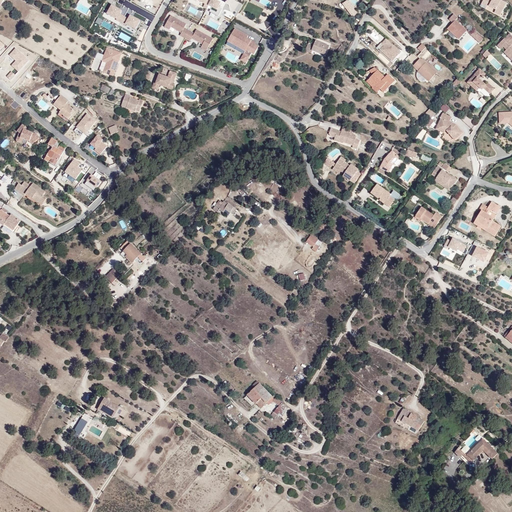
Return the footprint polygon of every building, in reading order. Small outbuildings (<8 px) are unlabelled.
[(208,0),(207,3),(210,4),(208,9),(216,14),(221,6),(217,4),(218,0),(208,0)] [(360,14),(349,0),(347,0),(342,4),(353,19),(360,14)] [(502,4),(497,1),(496,3),(492,1),(490,0),(478,0),(479,0),(482,2),(483,5),(492,10),(491,13),(496,16),(502,4)] [(183,25),(185,21),(169,12),(164,21),(169,24),(173,26),(174,25),(176,26),(175,27),(180,30),(179,32),(184,35),(188,28),(183,25)] [(467,31),(457,21),(459,19),(453,13),(448,19),(452,22),(446,29),(458,40),(467,31)] [(193,30),(188,28),(184,35),(189,38),(190,35),(196,38),(196,37),(198,38),(198,39),(201,41),(207,44),(212,36),(195,27),(193,30)] [(234,29),(227,42),(234,46),(235,45),(240,48),(239,48),(245,51),(247,53),(248,52),(251,53),(254,55),(258,47),(254,44),(250,42),(251,41),(246,38),(242,36),(243,34),(234,29)] [(484,39),(475,31),(471,35),(480,43),(484,39)] [(511,44),(511,43),(511,37),(508,33),(497,45),(501,49),(503,47),(506,49),(507,49),(511,53),(508,56),(511,60),(511,61),(511,44)] [(401,51),(385,38),(376,48),(392,62),(401,51)] [(324,57),(329,46),(314,40),(313,43),(308,41),(303,52),(309,54),(310,51),(324,57)] [(120,50),(106,45),(101,60),(105,61),(102,71),(112,75),(117,61),(116,61),(116,59),(117,59),(120,50)] [(247,53),(245,51),(240,60),(246,63),(251,53),(248,52),(247,53)] [(282,62),(274,59),(275,57),(272,55),(267,62),(280,67),(282,62)] [(437,72),(420,58),(413,66),(425,76),(424,77),(429,82),(437,72)] [(392,75),(384,68),(383,71),(381,73),(378,71),(380,69),(373,62),(368,67),(364,73),(368,76),(365,79),(371,85),(375,80),(380,85),(383,87),(392,75)] [(167,85),(169,79),(173,80),(177,70),(169,67),(167,73),(157,70),(155,75),(157,76),(156,78),(154,78),(151,85),(158,87),(160,82),(167,85)] [(494,89),(487,83),(486,85),(479,79),(481,77),(483,78),(486,74),(478,67),(465,82),(475,91),(477,89),(480,92),(482,90),(489,96),(494,89)] [(458,80),(464,72),(457,68),(452,75),(458,80)] [(376,90),(380,85),(375,80),(371,85),(370,86),(376,90)] [(140,111),(142,99),(137,98),(136,99),(129,97),(130,96),(123,94),(121,103),(127,105),(126,109),(127,109),(133,111),(135,111),(136,110),(140,111)] [(65,100),(57,95),(50,103),(58,109),(55,112),(65,119),(72,109),(63,103),(65,100)] [(432,109),(437,104),(433,101),(428,106),(432,109)] [(445,114),(449,109),(443,104),(440,109),(445,114)] [(431,113),(426,109),(420,116),(425,119),(431,113)] [(458,133),(450,122),(443,119),(445,115),(437,111),(429,128),(436,131),(441,132),(447,140),(458,133)] [(511,111),(499,112),(499,124),(509,123),(511,125),(511,111)] [(85,115),(75,128),(82,133),(84,135),(87,131),(85,130),(86,128),(88,129),(94,122),(85,115)] [(428,122),(425,119),(420,126),(423,128),(428,122)] [(27,128),(22,125),(18,132),(19,133),(17,139),(22,141),(23,139),(30,141),(32,144),(40,138),(37,134),(25,130),(27,128)] [(116,131),(114,125),(107,129),(109,134),(116,131)] [(341,127),(340,131),(331,128),(329,136),(333,137),(333,140),(352,146),(352,147),(357,149),(360,141),(355,139),(356,135),(352,133),(352,130),(341,127)] [(82,133),(75,128),(72,132),(79,137),(82,133)] [(101,140),(95,136),(89,145),(94,149),(93,151),(99,155),(105,147),(99,142),(101,140)] [(54,165),(64,147),(50,137),(46,144),(50,146),(44,155),(50,158),(48,161),(54,165)] [(411,159),(413,153),(403,149),(400,155),(411,159)] [(382,172),(386,164),(393,156),(386,150),(378,158),(373,167),(382,172)] [(323,165),(328,157),(321,153),(316,160),(323,165)] [(425,164),(429,159),(417,154),(414,160),(425,164)] [(352,168),(344,163),(334,156),(331,160),(328,164),(335,168),(333,171),(349,182),(353,174),(349,172),(352,168)] [(64,171),(75,179),(82,170),(77,167),(80,163),(73,159),(64,171)] [(354,165),(346,160),(344,163),(352,168),(354,165)] [(445,168),(438,163),(436,166),(443,171),(445,168)] [(440,173),(431,167),(426,174),(431,178),(430,179),(434,182),(436,180),(441,183),(442,181),(447,185),(452,178),(442,171),(440,173)] [(379,184),(383,179),(375,173),(371,178),(379,184)] [(100,181),(91,174),(84,184),(93,191),(100,181)] [(447,185),(442,181),(441,183),(436,180),(434,182),(444,189),(447,185)] [(374,189),(376,186),(368,181),(364,186),(371,192),(374,189)] [(42,196),(44,193),(32,184),(30,187),(24,183),(21,186),(18,191),(24,196),(25,194),(27,192),(29,193),(27,195),(37,202),(39,199),(43,202),(46,199),(42,196)] [(391,194),(377,184),(374,189),(371,192),(370,194),(378,199),(379,197),(391,206),(396,199),(390,195),(391,194)] [(391,194),(390,195),(396,199),(395,201),(397,203),(402,195),(394,190),(391,194)] [(391,206),(379,197),(378,199),(377,200),(389,208),(391,206)] [(231,213),(234,208),(222,200),(220,202),(218,200),(217,203),(215,202),(211,208),(215,211),(217,209),(220,211),(222,209),(228,212),(228,211),(231,213)] [(500,226),(493,221),(495,219),(489,215),(491,212),(497,216),(501,208),(491,202),(488,206),(484,213),(481,211),(476,219),(482,223),(480,227),(494,236),(500,226)] [(484,213),(488,206),(484,204),(480,210),(481,211),(484,213)] [(434,215),(421,206),(415,215),(422,220),(428,224),(431,219),(438,224),(443,216),(436,212),(434,215)] [(12,228),(18,218),(9,212),(8,214),(0,208),(0,223),(2,224),(3,222),(12,228)] [(11,230),(12,228),(3,222),(2,224),(11,230)] [(22,236),(26,230),(21,227),(18,233),(22,236)] [(313,251),(319,242),(308,234),(304,241),(311,246),(309,248),(313,251)] [(130,264),(139,254),(129,244),(121,252),(125,256),(123,258),(130,264)] [(489,253),(477,247),(472,256),(484,262),(489,253)] [(111,286),(120,277),(112,270),(104,279),(111,286)] [(269,397),(254,381),(251,384),(253,385),(250,388),(245,393),(254,403),(260,397),(264,402),(262,404),(264,406),(267,403),(265,401),(269,397)] [(262,404),(264,402),(260,397),(254,403),(258,407),(262,404)] [(119,406),(100,398),(93,411),(111,418),(119,406)] [(270,413),(275,418),(287,407),(282,402),(270,413)] [(423,420),(401,407),(395,417),(414,428),(413,430),(416,431),(423,420)] [(83,413),(73,434),(82,439),(93,418),(83,413)] [(493,454),(498,448),(485,436),(481,440),(478,438),(468,451),(475,457),(480,449),(483,452),(484,450),(488,453),(490,451),(493,454)] [(463,452),(465,450),(459,445),(455,450),(461,455),(463,452)]
